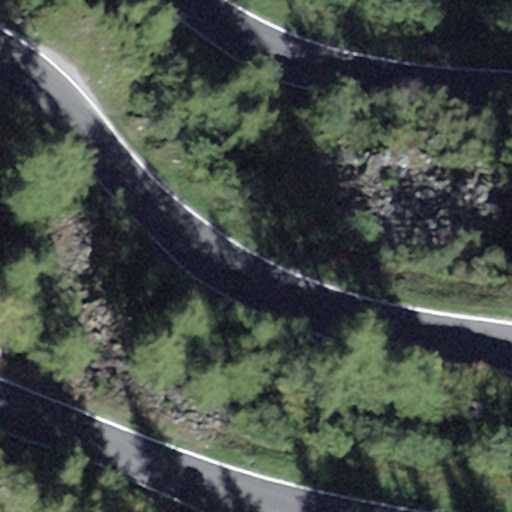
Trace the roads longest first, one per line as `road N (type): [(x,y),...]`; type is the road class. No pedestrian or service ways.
road 1 (tertiary): [(511,346),(329,310),(221,262),(124,177),(39,83),(0,55)]
road 2 (tertiary): [(192,0),(299,62),(373,78),(511,88)]
road 3 (tertiary): [(0,403),(299,511)]
